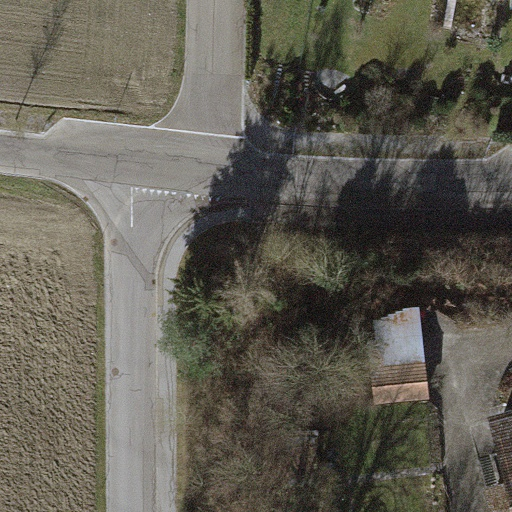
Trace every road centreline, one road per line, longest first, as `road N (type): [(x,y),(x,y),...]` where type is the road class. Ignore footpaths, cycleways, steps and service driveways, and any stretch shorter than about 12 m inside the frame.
road 1 (residential): [(140,161),(143,511)]
road 2 (tertiary): [(219,169),(511,184)]
road 3 (residential): [(219,169),(220,0)]
road 4 (tertiary): [(0,145),(140,161)]
